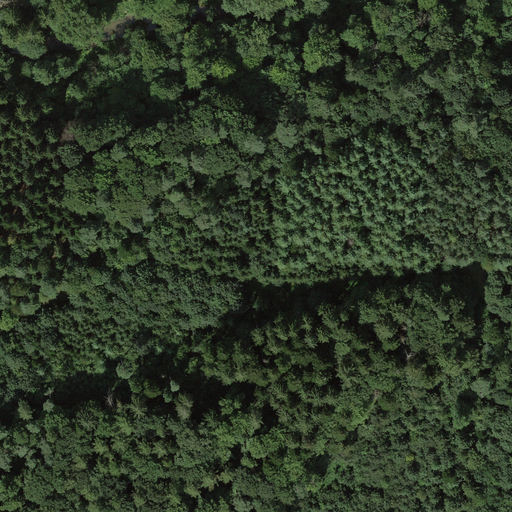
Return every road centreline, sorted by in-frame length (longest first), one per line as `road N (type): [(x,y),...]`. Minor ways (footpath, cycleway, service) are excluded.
road 1 (track): [(0,314),(31,309),(124,263),(312,283),(511,261)]
road 2 (track): [(0,75),(88,71),(220,28),(300,23),(353,0)]
road 3 (track): [(124,263),(239,182),(450,115)]
